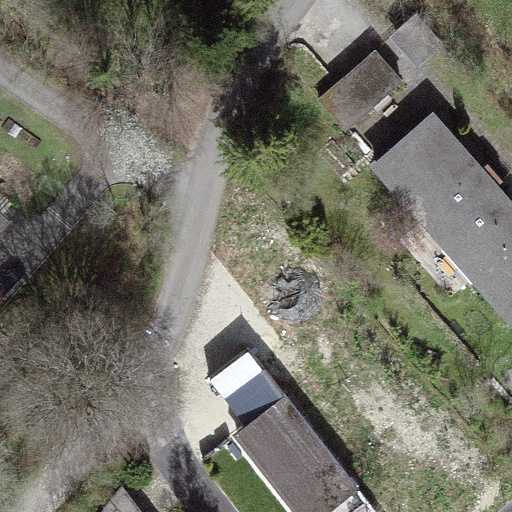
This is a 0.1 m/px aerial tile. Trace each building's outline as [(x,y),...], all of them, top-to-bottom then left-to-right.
[(399,78),(374,49),(319,98),(344,127),(399,78)] [(511,206),(433,116),(378,164),(510,314),(511,312),(511,206)] [(236,429),(255,453),(302,416),(284,392),(236,429)] [(321,440),(302,416),(255,453),(273,476),(321,440)] [(300,511),(325,511),(357,487),(321,440),(273,476),(300,511)] [(113,511),(106,502),(98,511),(113,511)]
